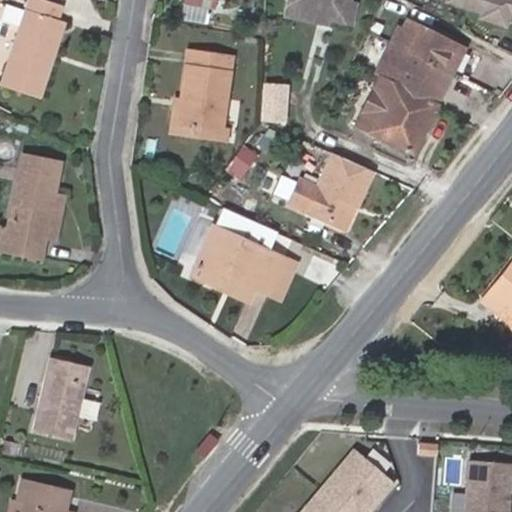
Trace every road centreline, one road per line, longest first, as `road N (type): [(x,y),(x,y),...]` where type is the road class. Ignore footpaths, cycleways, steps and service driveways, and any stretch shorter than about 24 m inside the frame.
road 1 (tertiary): [(298,401),(511,136)]
road 2 (residential): [(116,311),(120,234),(111,149),(136,0)]
road 3 (residential): [(298,401),(511,414)]
road 4 (residential): [(298,401),(169,324),(116,311)]
road 5 (tertiary): [(202,511),(298,401)]
